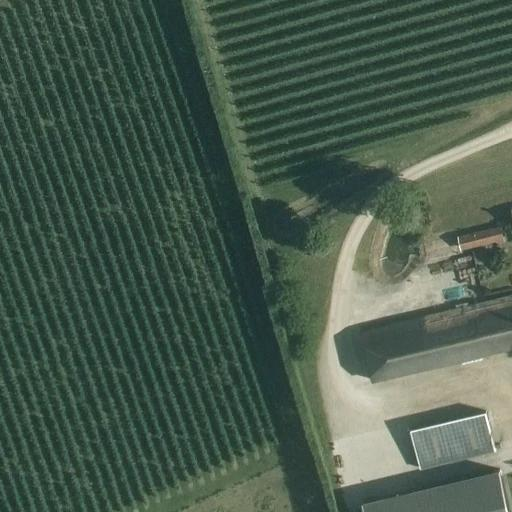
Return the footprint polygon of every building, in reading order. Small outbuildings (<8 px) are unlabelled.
[(501,224),(458,233),(462,252),(505,242),(501,224)] [(427,259),(458,253),(454,234),(423,241),(427,259)] [(511,296),(362,332),(374,380),(511,347),(511,296)] [(487,411),(412,429),(421,468),(497,450),(487,411)] [(367,511),(511,511),(501,470),(365,502),(367,511)]
